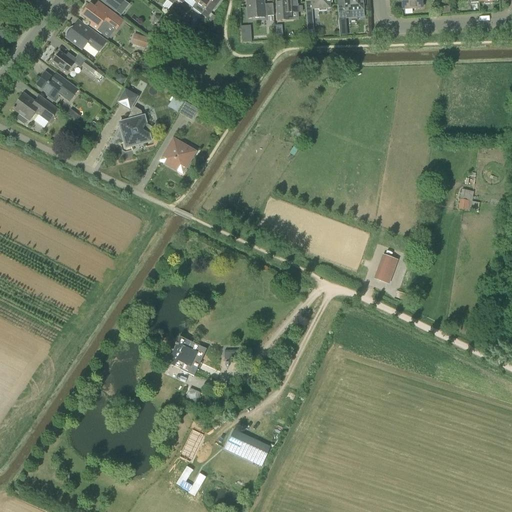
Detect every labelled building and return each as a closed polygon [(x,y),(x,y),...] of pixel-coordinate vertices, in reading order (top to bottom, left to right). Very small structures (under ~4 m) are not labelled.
[(116,11),(125,0),(124,0),(108,0),(106,4),(116,11)] [(199,0),(197,3),(196,3),(192,8),(206,19),(215,7),(210,4),(213,0),(199,0)] [(259,2),(259,0),(247,0),(249,19),(265,18),(265,16),(273,16),(272,4),(264,5),(264,1),(259,2)] [(277,22),(289,21),(289,13),(298,13),(297,0),(283,0),(284,2),(276,3),(277,22)] [(310,0),(311,10),(318,10),(318,12),(326,11),(326,9),(331,9),(330,3),(332,3),(331,0),(310,0)] [(338,20),(364,18),(363,0),(344,0),(345,4),(337,4),(338,20)] [(401,0),(402,9),(422,8),(421,0),(401,0)] [(102,14),(91,5),(84,16),(92,22),(89,26),(107,40),(115,30),(116,30),(123,21),(117,16),(106,8),(102,14)] [(189,27),(182,22),(179,27),(185,31),(189,27)] [(87,35),(75,27),(67,38),(83,51),(87,45),(98,54),(107,42),(99,36),(91,30),(87,35)] [(241,33),(242,43),(251,42),(251,32),(241,33)] [(145,49),(149,38),(135,33),(131,44),(145,49)] [(66,57),(61,53),(53,63),(67,74),(77,61),(69,54),(66,57)] [(99,80),(103,74),(86,61),(82,67),(99,80)] [(53,79),(46,74),(37,85),(55,98),(60,91),(71,100),(78,90),(57,74),(53,79)] [(130,111),(138,97),(124,89),(116,103),(130,111)] [(35,104),(24,95),(13,110),(19,115),(17,118),(17,120),(23,125),(25,124),(28,121),(29,122),(35,113),(42,118),(49,124),(57,112),(39,98),(35,104)] [(191,121),(197,110),(185,103),(178,114),(191,121)] [(143,118),(142,112),(134,108),(126,122),(119,124),(121,131),(117,138),(124,142),(126,149),(151,143),(144,118),(143,118)] [(186,170),(196,153),(173,140),(163,158),(167,161),(164,165),(177,172),(180,167),(186,170)] [(291,161),(299,149),(302,144),(297,142),(287,158),(291,161)] [(477,213),(479,203),(472,202),(474,191),(461,190),(458,210),(477,213)] [(388,285),(397,261),(386,257),(377,280),(388,285)] [(194,344),(188,341),(180,337),(177,344),(176,343),(175,345),(176,345),(173,351),(181,355),(178,360),(184,363),(180,371),(194,377),(207,350),(197,346),(197,347),(193,345),(194,344)] [(240,351),(224,351),(224,360),(240,360),(240,351)] [(186,396),(194,400),(197,392),(190,388),(186,396)] [(234,431),(225,449),(261,466),(270,448),(234,431)]
